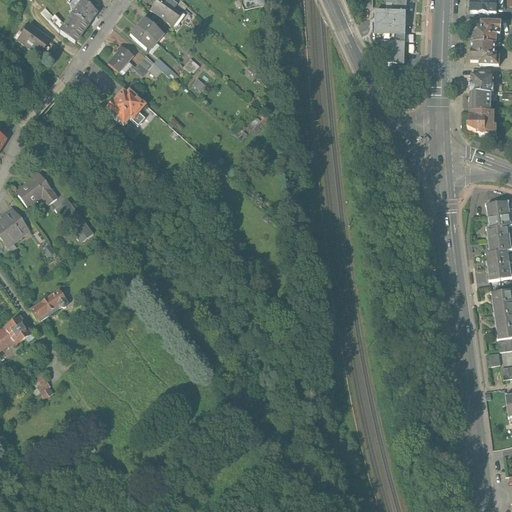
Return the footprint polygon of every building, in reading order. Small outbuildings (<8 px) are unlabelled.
[(67,0),(50,0),(63,14),(64,13),(71,4),(67,0)] [(78,0),(73,0),(71,4),(64,13),(71,17),(82,2),(78,0)] [(164,0),(159,0),(152,11),(174,27),(185,12),(174,3),(169,0),(168,3),(164,0)] [(188,9),(178,0),(176,0),(174,3),(185,12),(188,9)] [(237,0),(233,0),(237,9),(241,8),(237,0)] [(401,0),(387,0),(387,13),(373,12),(373,51),(383,52),(383,67),(407,67),(408,1),(401,1),(401,0)] [(497,0),(472,0),(473,2),(471,2),(470,13),(496,14),(497,0)] [(99,14),(82,2),(71,17),(88,29),(99,14)] [(43,14),(49,22),(55,17),(49,9),(43,14)] [(49,22),(60,33),(65,26),(56,16),(55,17),(49,22)] [(77,45),(88,29),(71,17),(65,26),(60,33),(77,45)] [(144,21),(137,29),(156,46),(163,38),(144,21)] [(496,34),(500,34),(500,24),(482,23),(482,25),(472,25),(472,44),(496,45),(496,34)] [(28,27),(16,42),(37,58),(49,43),(28,27)] [(148,54),(156,46),(137,29),(130,37),(148,54)] [(495,57),(496,45),(472,44),(471,63),(480,63),(480,66),(499,66),(499,57),(495,57)] [(117,55),(107,67),(116,76),(131,59),(119,49),(115,53),(117,55)] [(153,67),(145,59),(135,70),(143,78),(153,67)] [(179,79),(158,61),(154,66),(174,84),(179,79)] [(199,69),(191,62),(183,70),(191,78),(199,69)] [(258,73),(252,67),(247,72),(254,78),(258,73)] [(492,95),(493,76),(472,76),(471,94),(491,95),(492,95)] [(204,87),(197,81),(192,87),(199,93),(204,87)] [(106,115),(122,130),(128,123),(130,125),(144,108),(127,93),(125,96),(121,93),(105,112),(107,114),(106,115)] [(490,113),(491,95),(471,94),(471,112),(490,113)] [(495,113),(490,113),(471,112),(469,112),(468,130),(481,137),(495,138),(495,113)] [(262,123),(257,129),(262,133),(272,121),(276,124),(279,120),(271,113),(267,118),(261,114),(258,119),(262,123)] [(222,151),(215,158),(230,171),(234,167),(223,159),(227,155),(222,151)] [(38,177),(15,195),(26,210),(40,199),(47,208),(56,201),(38,177)] [(507,200),(484,203),(486,215),(508,212),(507,200)] [(92,236),(66,202),(54,211),(79,246),(92,236)] [(29,235),(11,211),(0,218),(0,219),(1,222),(0,222),(0,243),(6,252),(29,235)] [(510,224),(508,212),(486,215),(487,227),(507,225),(510,224)] [(508,236),(507,225),(487,227),(484,228),(485,239),(508,236)] [(44,243),(37,234),(33,237),(40,247),(44,243)] [(510,249),(508,236),(485,239),(487,252),(506,249),(510,249)] [(52,257),(47,249),(43,251),(46,256),(44,257),(46,261),(52,257)] [(507,261),(506,249),(487,252),(483,252),(485,264),(507,261)] [(509,277),(507,261),(485,264),(487,280),(509,277)] [(511,301),(511,293),(511,289),(489,292),(491,305),(511,301)] [(58,293),(30,313),(35,322),(57,308),(59,311),(61,312),(62,312),(64,311),(66,309),(66,308),(66,305),(64,303),(58,293)] [(511,314),(511,301),(491,305),(492,317),(511,314)] [(511,326),(511,314),(492,317),(494,329),(511,326)] [(34,337),(22,320),(0,334),(0,355),(9,349),(11,351),(17,347),(17,348),(34,337)] [(511,339),(511,326),(494,329),(496,342),(511,339)] [(511,339),(496,342),(498,353),(511,350),(511,339)] [(487,367),(500,366),(498,353),(485,355),(487,367)] [(511,367),(501,369),(502,380),(511,379),(511,367)] [(36,389),(44,401),(53,395),(45,384),(50,381),(45,374),(36,380),(40,386),(36,389)]
